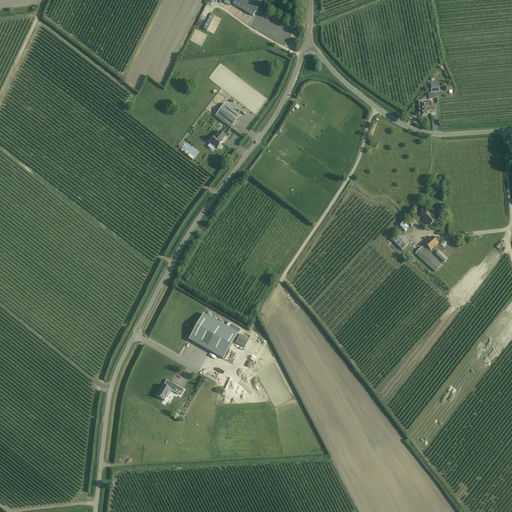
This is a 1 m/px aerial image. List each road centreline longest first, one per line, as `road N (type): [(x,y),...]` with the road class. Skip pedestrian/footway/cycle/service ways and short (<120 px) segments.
road 1 (unclassified): [(94,511),(108,400),(128,345),(182,243),(272,119),(310,39)]
road 2 (unclassified): [(375,107),(357,163),(281,278)]
road 3 (unclassified): [(503,130),(430,133),(375,107)]
